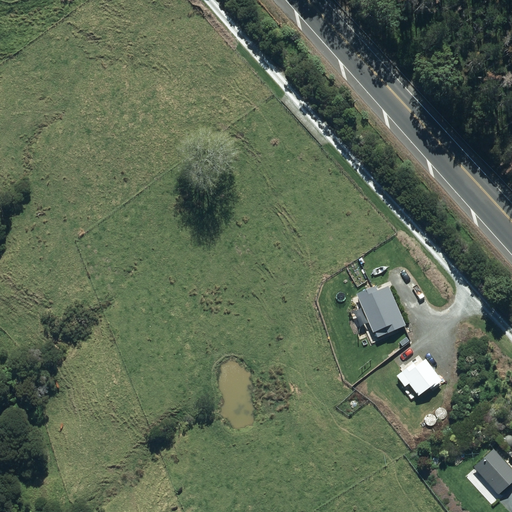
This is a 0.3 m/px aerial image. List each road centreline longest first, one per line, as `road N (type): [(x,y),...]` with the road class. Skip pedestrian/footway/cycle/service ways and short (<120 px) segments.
road 1 (unknown): [(220,0),(511,315)]
road 2 (primary): [(309,0),(511,219)]
